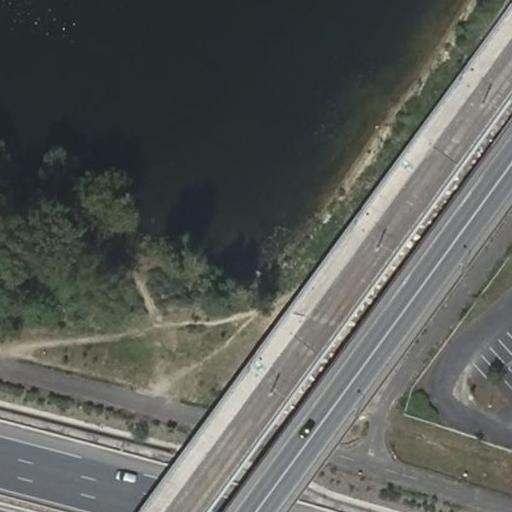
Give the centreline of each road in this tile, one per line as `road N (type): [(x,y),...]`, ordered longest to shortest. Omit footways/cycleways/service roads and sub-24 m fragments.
road 1 (tertiary): [(511,161),(254,511)]
road 2 (motorway): [(175,511),(0,465)]
